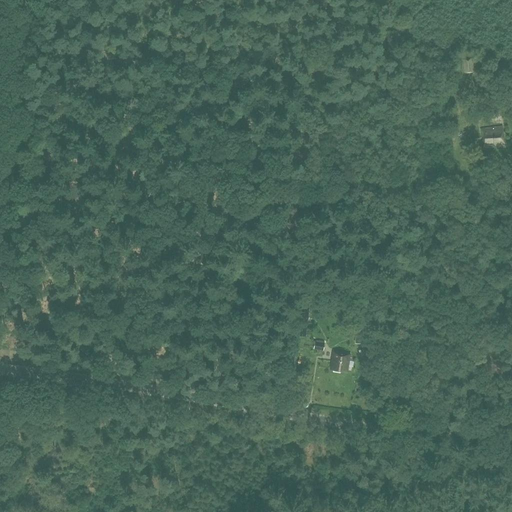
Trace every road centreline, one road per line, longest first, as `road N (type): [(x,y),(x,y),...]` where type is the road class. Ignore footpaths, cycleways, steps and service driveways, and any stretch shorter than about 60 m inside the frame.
road 1 (unclassified): [(511,417),(397,430),(0,367)]
road 2 (unclassified): [(0,211),(21,0)]
